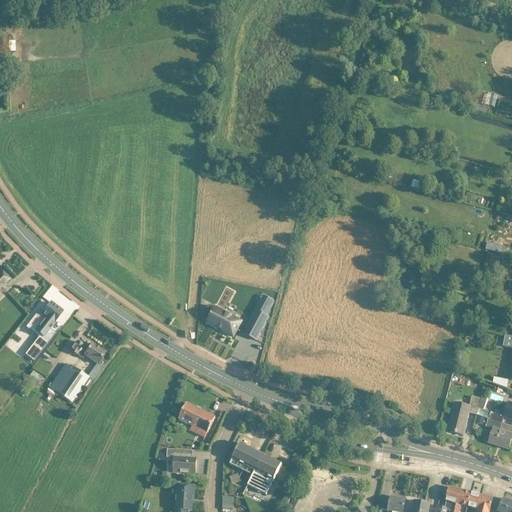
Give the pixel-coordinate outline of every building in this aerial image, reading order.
[(413,181),(411,187),(418,190),(420,183),(413,181)] [(487,255),(485,263),(487,264),(490,265),(491,262),(501,265),(503,258),(487,253),(487,255)] [(0,288),(9,280),(2,272),(0,274),(0,288)] [(38,311),(27,326),(42,337),(36,346),(42,351),(56,334),(50,329),(54,324),(62,313),(50,303),(42,314),(38,311)] [(239,332),(244,323),(225,313),(225,311),(216,306),(207,322),(222,331),(233,338),(237,331),(239,332)] [(256,341),(269,318),(266,317),(269,312),(258,307),(243,334),(256,341)] [(504,370),(502,378),(507,379),(507,380),(511,380),(511,337),(505,336),(502,348),(511,349),(511,355),(509,371),(504,370)] [(77,342),(71,351),(82,359),(84,355),(98,364),(99,363),(104,367),(108,361),(103,357),(105,354),(92,345),(88,350),(83,347),(77,342)] [(9,374),(20,380),(30,363),(19,357),(9,374)] [(66,365),(49,389),(72,404),(84,386),(89,379),(86,377),(73,368),(72,369),(66,365)] [(507,389),(508,382),(498,380),(496,387),(507,389)] [(468,414),(476,415),(477,408),(480,400),(471,398),(469,408),(455,405),(448,432),(463,435),(468,414)] [(511,404),(508,403),(503,417),(504,418),(511,420),(511,404)] [(207,433),(208,434),(215,418),(186,404),(179,419),(199,429),(197,434),(205,438),(207,433)] [(488,421),(502,425),(504,418),(503,417),(490,413),(477,408),(476,415),(478,416),(485,419),(488,420),(488,421)] [(478,416),(476,423),(483,426),(485,419),(478,416)] [(493,430),(489,443),(508,450),(511,438),(511,435),(500,431),(502,425),(488,421),(486,427),(493,430)] [(250,475),(261,454),(240,444),(230,465),(250,475)] [(183,459),(184,451),(167,450),(167,458),(175,459),(174,473),(195,475),(196,459),(183,459)] [(274,480),(277,474),(282,465),(261,454),(250,475),(252,476),(247,485),(255,489),(258,485),(269,491),(274,480)] [(192,498),(194,498),(194,487),(177,486),(175,510),(176,510),(175,511),(187,511),(188,511),(191,511),(192,498)] [(454,511),(460,491),(449,488),(445,502),(451,503),(449,511),(454,511)] [(454,511),(460,511),(462,506),(468,508),(471,493),(460,491),(454,511)] [(478,511),(482,496),(471,493),(468,508),(472,509),(471,511),(478,511)] [(489,511),(493,499),(482,496),(478,511),(489,511)] [(403,511),(406,500),(391,497),(388,511),(393,511),(392,511),(403,511)] [(223,499),(223,510),(233,511),(233,499),(223,499)] [(499,508),(497,511),(511,511),(511,502),(503,499),(499,508)] [(428,511),(430,505),(425,504),(426,503),(419,501),(419,503),(414,502),(412,511),(428,511)]
